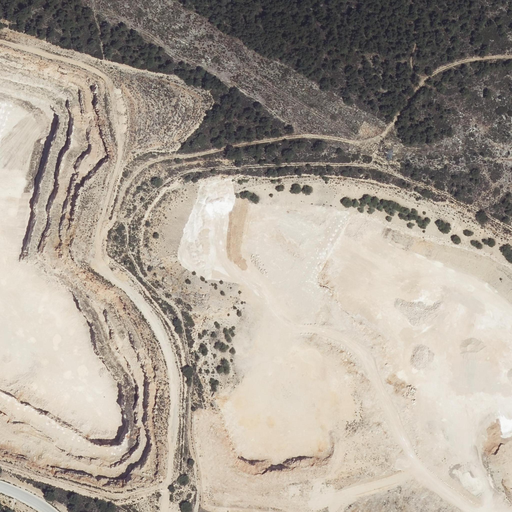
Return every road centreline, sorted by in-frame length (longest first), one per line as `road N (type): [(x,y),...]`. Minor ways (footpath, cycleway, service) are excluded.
road 1 (track): [(164,511),(169,358),(148,312),(104,271),(97,249),(120,148),(108,81),(93,68),(0,40)]
road 2 (track): [(99,231),(134,173),(159,158),(302,135),(374,138),(430,75),(467,60),(511,56)]
road 3 (track): [(477,511),(399,440),(358,351),(287,297),(263,302),(260,317),(282,439)]
road 4 (track): [(511,314),(469,284),(404,260),(378,267),(368,291),(409,373),(455,412),(489,511)]
road 5 (track): [(0,464),(113,497),(167,483)]
road 6 (track): [(0,351),(107,429)]
road 7 (track): [(213,193),(217,261),(269,298)]
road 8 (track): [(195,511),(190,389)]
